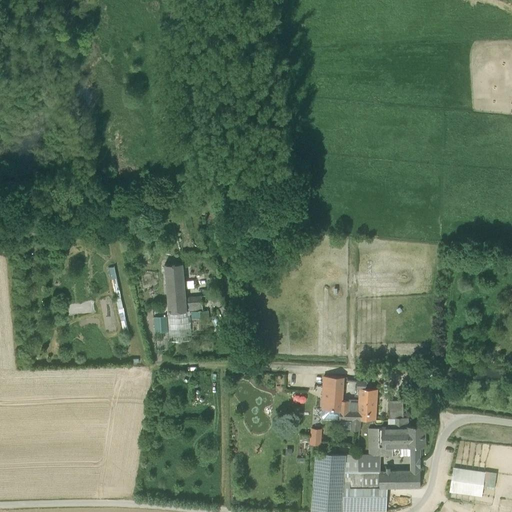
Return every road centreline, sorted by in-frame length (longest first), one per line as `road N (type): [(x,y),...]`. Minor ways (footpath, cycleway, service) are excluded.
road 1 (track): [(244,364),(149,366),(112,216)]
road 2 (unclassified): [(452,420),(409,382),(386,375),(244,364)]
road 3 (unclassified): [(0,506),(57,500),(210,511)]
